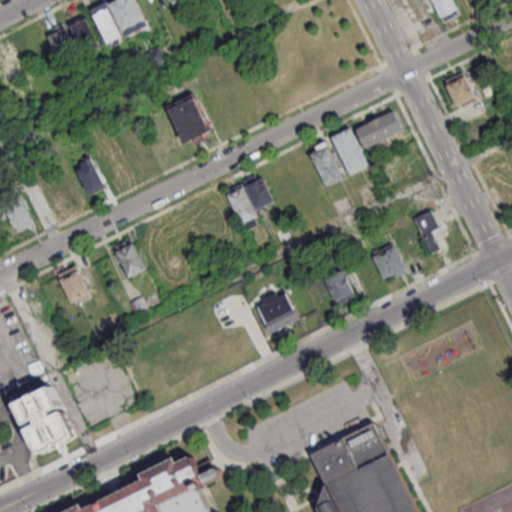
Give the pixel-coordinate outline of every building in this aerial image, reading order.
[(115,0),(111,2),(127,35),(149,25),(136,0),(115,0)] [(433,0),(446,23),(461,14),(453,0),(433,0)] [(91,8),(107,42),(111,40),(115,46),(122,43),(119,37),(123,36),(107,1),(91,8)] [(68,19),(85,54),(100,46),(84,12),(68,19)] [(47,35),(60,63),(81,54),(67,25),(61,28),(59,25),(53,28),(55,32),(47,35)] [(146,51),(152,65),(164,59),(158,45),(146,51)] [(4,86),(0,78),(0,53),(1,53),(3,56),(11,52),(23,77),(4,86)] [(443,78),(466,66),(481,96),(458,108),(443,78)] [(169,110),(185,141),(211,128),(196,97),(169,110)] [(357,127),(392,109),(403,130),(367,148),(357,127)] [(351,126),(332,136),(351,174),(370,164),(351,126)] [(310,153),(316,150),(314,146),(325,140),(343,175),(326,184),(310,153)] [(89,193),(78,168),(81,167),(79,162),(92,156),(106,185),(89,193)] [(244,181),(257,209),(275,201),(261,173),(244,181)] [(224,192),(242,183),(259,215),(256,217),(259,222),(251,227),(248,220),(241,226),(224,192)] [(16,232),(9,218),(3,221),(0,215),(0,207),(2,206),(0,201),(18,191),(35,222),(16,232)] [(412,213),(429,205),(439,225),(432,229),(437,240),(428,245),(412,213)] [(128,276),(116,250),(120,248),(118,244),(125,240),(128,244),(135,241),(147,267),(128,276)] [(375,254),(397,244),(407,268),(386,277),(375,254)] [(351,265),(369,256),(381,280),(363,289),(351,265)] [(70,302),(75,299),(77,303),(92,296),(75,261),(55,270),(70,302)] [(325,275),(343,268),(355,296),(338,304),(325,275)] [(271,331),(258,307),(265,303),(263,299),(278,292),(281,298),(289,293),(301,316),(271,331)] [(15,405),(40,455),(77,437),(52,387),(15,405)] [(322,511),(330,489),(314,457),(378,426),(420,511),(322,511)] [(72,511),(84,506),(87,511),(148,482),(145,476),(179,460),(181,465),(194,459),(203,477),(215,471),(219,470),(221,471),(223,472),(224,475),(223,478),(221,480),(204,488),(215,511),(72,511)]
